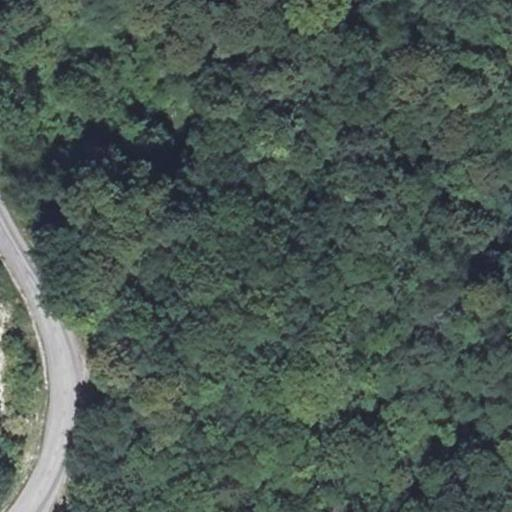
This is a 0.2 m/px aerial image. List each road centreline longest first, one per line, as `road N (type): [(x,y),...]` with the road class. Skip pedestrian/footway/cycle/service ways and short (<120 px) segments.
road 1 (tertiary): [(30,511),(65,430),(67,384),(61,328),(0,213)]
road 2 (track): [(86,0),(53,64),(39,278)]
